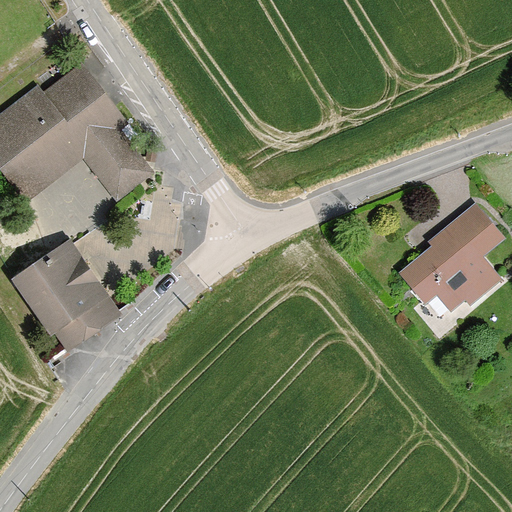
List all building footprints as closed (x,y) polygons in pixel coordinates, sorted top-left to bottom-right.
[(84,153),(116,128),(122,123),(96,89),(82,71),(44,101),(33,109),(26,101),(0,121),(0,159),(28,196),(84,153)] [(37,92),(26,101),(33,109),(44,101),(37,92)] [(150,172),(116,128),(84,153),(118,196),(150,172)] [(496,232),(476,208),(440,237),(432,244),(435,248),(405,272),(428,300),(441,316),(452,307),(466,296),(471,301),(499,278),(480,255),(501,238),(496,232)] [(16,283),(28,301),(34,296),(65,342),(68,346),(72,343),(115,314),(120,311),(105,289),(84,258),(74,244),(64,250),(50,260),(22,279),(18,282),(16,283)]
